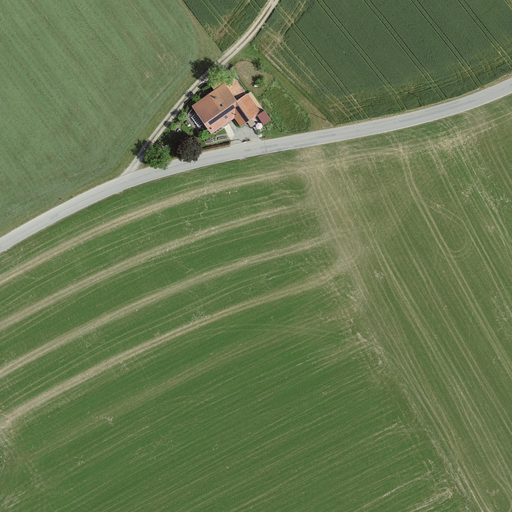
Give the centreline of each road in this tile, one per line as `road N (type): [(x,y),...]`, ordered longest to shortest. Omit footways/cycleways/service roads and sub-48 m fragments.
road 1 (unclassified): [(0,245),(159,170),(414,118),(511,84)]
road 2 (track): [(118,184),(211,68),(259,27),(274,0)]
